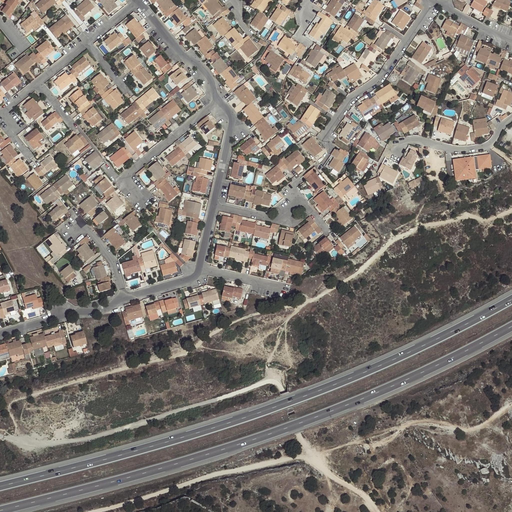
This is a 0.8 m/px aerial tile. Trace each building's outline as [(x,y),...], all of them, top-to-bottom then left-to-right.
[(16,8),(8,2),(5,0),(0,0),(0,1),(6,5),(4,8),(11,14),(16,8)] [(42,0),(35,6),(41,13),(47,8),(48,10),(56,3),(56,2),(58,0),(42,0)] [(75,14),(82,22),(85,19),(84,17),(95,8),(87,0),(76,9),(78,11),(77,12),(75,14)] [(96,0),(99,3),(100,3),(109,14),(118,8),(114,3),(111,0),(96,0)] [(164,15),(167,18),(170,16),(178,9),(170,0),(158,0),(156,2),(160,6),(166,14),(164,15)] [(228,9),(225,6),(222,8),(218,2),(215,0),(208,0),(204,3),(208,8),(207,9),(213,16),(216,14),(218,17),(222,14),(228,9)] [(262,13),(269,0),(257,0),(255,3),(254,2),(251,6),(262,13)] [(331,0),(325,11),(334,18),(343,5),(338,2),(339,0),(331,0)] [(365,16),(367,17),(374,22),(376,19),(375,18),(383,5),(374,0),(370,0),(367,5),(370,6),(366,12),(365,13),(364,12),(363,14),(365,16)] [(487,3),(481,0),(474,0),(471,6),(470,7),(474,9),(474,7),(480,10),(479,12),(481,13),(487,3)] [(511,2),(505,0),(495,0),(493,5),(507,12),(511,2)] [(462,12),(466,14),(470,7),(471,6),(467,4),(462,12)] [(4,8),(0,5),(0,11),(8,18),(11,14),(4,8)] [(376,19),(385,6),(383,5),(375,18),(376,19)] [(166,14),(160,6),(158,7),(164,15),(166,14)] [(270,20),(280,26),(283,20),(287,15),(288,16),(291,12),(283,7),(281,10),(278,8),(270,20)] [(345,18),(350,20),(356,9),(351,7),(345,18)] [(178,9),(170,16),(174,21),(179,26),(183,23),(187,19),(178,9)] [(228,9),(222,14),(225,17),(230,12),(228,9)] [(401,29),(409,17),(400,11),(392,23),(401,29)] [(269,19),(259,12),(257,15),(258,16),(255,20),(254,19),(250,25),(261,32),(269,19)] [(319,12),(316,15),(323,20),(319,25),(316,29),(314,28),(309,36),(317,41),(322,33),(324,34),(333,21),(319,12)] [(355,14),(347,26),(349,27),(356,32),(357,31),(360,26),(364,21),(355,14)] [(40,26),(44,23),(37,16),(33,19),(31,16),(20,26),(27,34),(32,30),(38,24),(40,26)] [(188,21),(184,24),(186,27),(188,26),(193,22),(196,20),(193,16),(188,21)] [(373,25),(375,22),(374,22),(367,17),(365,21),(373,25)] [(411,18),(409,17),(401,29),(403,30),(411,18)] [(69,30),(74,26),(68,18),(63,22),(61,19),(49,29),(55,38),(62,33),(68,28),(69,30)] [(213,25),(223,37),(224,36),(232,30),(222,18),(213,25)] [(142,34),(146,31),(143,28),(142,28),(138,23),(134,19),(125,26),(136,39),(142,34)] [(465,25),(461,23),(459,27),(446,20),(442,28),(447,31),(455,35),(456,34),(459,35),(460,33),(461,32),(465,25)] [(335,36),(341,27),(338,25),(332,34),(335,36)] [(186,27),(182,31),(185,34),(191,29),(189,27),(188,26),(186,27)] [(347,31),(344,29),(341,27),(335,36),(332,39),(339,44),(342,40),(347,44),(354,35),(356,37),(358,34),(356,32),(349,27),(347,31)] [(224,36),(236,50),(239,48),(250,39),(248,36),(243,40),(233,28),(232,30),(224,36)] [(191,42),(194,46),(197,44),(203,39),(195,29),(186,36),(191,42)] [(392,40),(395,35),(387,30),(385,34),(383,33),(380,38),(375,45),(378,47),(383,51),(391,39),(392,40)] [(125,40),(120,34),(117,36),(115,34),(104,43),(111,51),(116,46),(121,42),(123,43),(124,42),(126,41),(125,40)] [(145,38),(142,34),(136,39),(139,43),(145,38)] [(470,53),(473,44),(470,42),(467,41),(468,39),(468,38),(460,35),(456,47),(470,53)] [(213,47),(205,37),(203,39),(197,44),(200,48),(205,54),(206,52),(213,47)] [(302,46),(303,46),(300,44),(297,48),(291,44),(283,38),(278,46),(292,56),(293,54),(295,52),(297,54),(302,46)] [(250,39),(239,48),(248,59),(257,51),(254,47),(255,46),(250,39)] [(41,62),(43,65),(46,63),(42,58),(44,57),(47,54),(48,56),(55,51),(47,41),(36,50),(41,56),(38,59),(41,62)] [(483,42),(479,41),(475,51),(478,53),(475,60),(486,64),(490,54),(491,52),(483,49),(480,48),(483,42)] [(148,59),(156,52),(148,42),(140,49),(148,59)] [(417,50),(411,58),(421,64),(432,48),(423,42),(420,46),(421,47),(418,51),(417,50)] [(330,54),(317,45),(314,48),(315,49),(314,51),(312,50),(308,55),(310,56),(306,62),(315,68),(324,55),(328,58),(330,54)] [(276,50),(269,46),(266,51),(269,53),(268,55),(265,60),(272,65),(278,69),(284,60),(280,58),(277,56),(274,54),(276,50)] [(299,58),(306,48),(302,46),(296,56),(299,58)] [(469,56),(470,53),(456,47),(455,50),(469,56)] [(366,49),(358,61),(363,64),(367,67),(370,62),(375,55),(377,57),(380,53),(376,50),(374,49),(373,51),(372,52),(366,49)] [(205,57),(207,60),(209,58),(215,54),(212,50),(208,54),(205,57)] [(38,59),(33,53),(30,56),(35,62),(37,65),(41,62),(38,59)] [(215,54),(209,58),(212,62),(219,56),(216,53),(215,54)] [(490,54),(486,64),(497,69),(502,58),(496,56),(493,55),(490,54)] [(27,55),(14,65),(21,74),(29,68),(33,64),(28,57),(27,55)] [(131,72),(140,65),(136,60),(133,56),(130,59),(128,57),(123,61),(125,63),(126,62),(130,67),(128,69),(131,72)] [(73,69),(70,72),(71,74),(75,78),(77,76),(82,71),(81,70),(83,69),(84,70),(90,64),(84,57),(71,68),(73,69)] [(164,74),(172,68),(168,64),(167,65),(160,57),(154,61),(164,74)] [(221,74),(228,68),(220,58),(212,65),(216,70),(220,75),(221,74)] [(500,70),(511,74),(511,63),(509,62),(504,60),(500,70)] [(409,66),(407,65),(400,75),(404,78),(403,80),(411,86),(420,73),(422,70),(411,63),(409,66)] [(351,83),(363,76),(355,64),(343,71),(346,76),(349,80),(351,83)] [(131,72),(134,76),(135,75),(139,80),(144,86),(152,79),(140,65),(131,72)] [(297,68),(294,65),(288,74),(292,76),(297,79),(297,78),(305,84),(311,76),(304,71),(303,71),(302,70),(297,68)] [(343,71),(340,66),(337,69),(332,71),(325,76),(328,80),(331,78),(332,81),(336,79),(337,80),(339,79),(340,80),(346,76),(343,71)] [(461,69),(457,72),(461,75),(468,69),(465,66),(461,69)] [(229,87),(232,90),(238,85),(235,82),(239,79),(230,67),(228,68),(221,74),(226,81),(230,86),(229,87)] [(21,74),(23,76),(31,70),(29,68),(21,74)] [(78,78),(85,72),(84,70),(83,69),(81,70),(82,71),(77,76),(78,78)] [(182,75),(183,73),(179,69),(169,77),(176,86),(180,83),(182,84),(186,80),(182,75)] [(470,70),(462,77),(466,80),(473,87),(480,80),(470,70)] [(0,84),(7,93),(14,87),(13,86),(20,81),(14,73),(0,84)] [(74,84),(77,81),(75,78),(71,74),(68,76),(66,73),(54,83),(61,91),(72,82),(74,84)] [(98,93),(101,96),(108,91),(105,87),(109,85),(101,74),(91,82),(97,89),(98,88),(100,91),(98,93)] [(441,79),(431,75),(428,83),(425,90),(435,94),(441,79)] [(327,85),(336,91),(338,87),(330,82),(327,85)] [(497,86),(493,84),(487,82),(482,93),(484,94),(492,97),(493,97),(495,93),(496,91),(497,86)] [(190,87),(188,84),(182,89),(183,90),(184,92),(181,95),(188,104),(198,96),(194,91),(193,92),(190,87)] [(376,96),(373,98),(378,106),(388,99),(396,94),(390,84),(375,94),(376,96)] [(244,85),(234,93),(237,96),(238,95),(243,101),(247,106),(256,99),(244,85)] [(307,91),(298,85),(287,101),(297,107),(307,91)] [(178,86),(169,94),(172,97),(176,94),(178,92),(181,90),(178,86)] [(113,92),(111,89),(108,91),(101,96),(104,100),(105,99),(110,105),(114,110),(124,102),(120,98),(114,91),(113,92)] [(139,99),(135,102),(142,111),(146,108),(152,103),(159,97),(152,89),(145,95),(146,96),(140,101),(139,99)] [(78,109),(81,113),(91,105),(79,90),(71,96),(76,102),(80,107),(79,108),(78,109)] [(509,106),(511,97),(511,93),(503,90),(499,102),(497,101),(495,106),(505,110),(507,106),(509,106)] [(317,105),(327,112),(334,102),(332,101),(333,99),(335,96),(327,91),(317,105)] [(396,94),(388,99),(391,103),(399,99),(396,94)] [(436,115),(440,105),(436,104),(437,102),(420,95),(416,107),(423,110),(424,109),(432,112),(431,114),(436,115)] [(376,111),(380,109),(378,106),(373,98),(370,100),(362,105),(357,108),(363,117),(369,114),(375,110),(376,111)] [(35,121),(44,113),(42,110),(41,111),(36,105),(37,104),(33,99),(23,107),(28,112),(26,113),(31,119),(32,118),(35,121)] [(257,101),(256,99),(247,106),(243,110),(248,117),(252,122),(252,123),(254,126),(263,119),(264,118),(253,105),(257,101)] [(160,111),(168,121),(172,118),(171,117),(176,113),(177,114),(181,111),(173,101),(163,109),(160,111)] [(142,111),(135,102),(132,105),(133,106),(121,115),(128,124),(141,114),(143,112),(142,111)] [(91,105),(81,113),(83,116),(84,116),(86,114),(90,120),(95,126),(95,125),(97,127),(100,125),(99,123),(102,120),(91,105)] [(315,118),(320,112),(311,106),(300,121),(310,128),(312,125),(311,124),(315,118)] [(160,111),(148,121),(156,131),(161,127),(160,126),(164,122),(165,123),(167,126),(170,123),(168,121),(160,111)] [(63,121),(56,112),(41,124),(48,131),(53,127),(59,122),(60,123),(63,121)] [(415,116),(399,125),(402,130),(404,134),(408,132),(407,130),(412,127),(413,129),(420,125),(415,116)] [(210,121),(207,117),(197,125),(206,136),(214,129),(208,122),(210,121)] [(263,119),(254,126),(262,135),(267,141),(275,134),(272,129),(263,119)] [(455,123),(441,119),(437,131),(451,135),(455,123)] [(297,139),(311,128),(310,128),(300,121),(290,129),(297,139)] [(364,129),(353,122),(351,125),(348,124),(340,135),(343,138),(349,142),(357,130),(359,132),(361,133),(364,129)] [(397,122),(393,124),(398,132),(402,130),(399,125),(397,122)] [(486,123),(473,125),(474,134),(474,136),(482,135),(488,134),(486,123)] [(120,134),(112,124),(97,136),(104,144),(109,140),(116,135),(117,137),(120,134)] [(381,124),(373,128),(376,132),(383,127),(381,124)] [(376,132),(381,141),(394,132),(389,124),(383,127),(376,132)] [(457,124),(453,138),(466,142),(470,128),(457,124)] [(32,147),(39,141),(43,138),(36,129),(25,139),(31,147),(32,147)] [(125,140),(133,150),(137,148),(136,147),(139,144),(140,145),(143,142),(135,132),(125,140)] [(371,145),(375,139),(366,133),(357,146),(368,153),(372,146),(371,145)] [(85,140),(80,134),(78,136),(77,135),(65,145),(72,155),(84,145),(84,144),(82,142),(85,140)] [(274,154),(280,149),(285,145),(278,136),(267,146),(274,154)] [(178,147),(185,155),(197,146),(190,137),(178,147)] [(312,137),(303,144),(309,151),(314,158),(323,151),(312,137)] [(0,147),(2,150),(12,142),(9,138),(5,141),(0,145),(0,147)] [(258,147),(252,139),(240,148),(247,156),(251,152),(258,147)] [(41,144),(39,141),(32,147),(34,150),(41,144)] [(14,159),(18,156),(10,145),(1,153),(9,163),(14,159)] [(178,147),(177,146),(174,149),(175,151),(170,155),(166,158),(172,167),(182,159),(181,158),(185,155),(178,147)] [(260,149),(258,147),(251,152),(253,155),(260,149)] [(123,164),(132,157),(126,150),(123,148),(109,159),(116,168),(122,163),(123,164)] [(264,148),(261,150),(267,157),(270,155),(264,148)] [(335,149),(330,156),(334,158),(328,167),(338,173),(344,164),(341,162),(347,154),(340,149),(339,152),(335,149)] [(400,165),(399,165),(398,165),(401,172),(404,168),(411,171),(418,157),(415,156),(417,153),(411,150),(409,153),(406,160),(403,158),(400,165)] [(297,151),(283,162),(287,168),(290,172),(293,169),(293,168),(297,165),(304,159),(297,151)] [(103,161),(95,152),(85,161),(88,165),(85,167),(90,172),(97,166),(100,164),(103,161)] [(367,161),(369,158),(360,152),(351,165),(356,168),(360,171),(367,161)] [(475,163),(491,161),(490,155),(474,157),(475,163)] [(38,168),(44,175),(52,168),(57,164),(50,156),(40,164),(41,166),(38,168)] [(474,157),(463,159),(465,169),(475,168),(475,163),(474,157)] [(204,175),(206,175),(207,172),(209,172),(210,166),(212,166),(213,161),(200,158),(197,173),(204,175)] [(9,163),(7,164),(10,167),(11,167),(14,171),(13,171),(18,178),(28,170),(19,160),(16,162),(14,159),(9,163)] [(465,169),(463,159),(453,160),(454,171),(465,169)] [(246,161),(238,160),(238,164),(234,163),(231,177),(241,179),(243,173),(244,165),(246,165),(247,162),(246,161)] [(283,162),(282,161),(278,164),(279,165),(284,171),(287,168),(283,162)] [(370,163),(367,161),(360,171),(363,173),(370,163)] [(475,170),(492,168),(491,161),(475,163),(475,168),(475,170)] [(165,179),(167,178),(164,176),(166,174),(157,162),(148,170),(153,177),(155,176),(158,180),(157,181),(159,184),(165,179)] [(382,164),(378,172),(381,174),(379,177),(393,184),(398,173),(390,169),(390,170),(385,167),(385,166),(382,164)] [(284,175),(282,173),(277,167),(266,176),(272,184),(276,181),(284,175)] [(41,178),(44,175),(38,168),(34,170),(41,178)] [(475,168),(465,169),(466,180),(477,178),(475,170),(475,168)] [(325,185),(312,169),(304,176),(312,187),(314,186),(318,191),(325,185)] [(466,180),(465,169),(454,171),(456,181),(466,180)] [(197,173),(195,172),(194,177),(198,178),(195,192),(205,194),(209,180),(203,178),(204,175),(197,173)] [(27,180),(36,191),(43,185),(34,174),(27,180)] [(66,176),(53,186),(61,196),(63,193),(66,196),(76,188),(66,176)] [(115,192),(116,191),(112,187),(111,188),(104,180),(101,176),(96,180),(99,184),(97,186),(104,194),(105,192),(109,197),(110,196),(115,192)] [(368,196),(384,189),(378,177),(375,178),(375,179),(368,183),(369,184),(367,185),(364,187),(368,196)] [(421,177),(409,182),(412,188),(424,184),(421,177)] [(340,185),(333,190),(339,196),(340,198),(354,187),(348,178),(342,182),(340,185)] [(111,188),(112,187),(106,179),(104,180),(111,188)] [(159,184),(156,187),(158,191),(160,189),(165,195),(166,197),(165,198),(169,202),(178,195),(165,179),(159,184)] [(245,201),(249,202),(251,195),(251,193),(245,192),(246,189),(239,187),(230,185),(228,196),(235,197),(244,199),(246,200),(245,201)] [(61,196),(53,186),(40,197),(47,205),(51,202),(56,197),(57,199),(61,196)] [(101,196),(104,194),(97,186),(94,188),(101,196)] [(251,195),(249,202),(254,203),(254,201),(262,203),(261,204),(269,206),(271,196),(264,194),(264,193),(256,191),(255,196),(253,196),(251,195)] [(339,205),(336,202),(333,204),(323,191),(313,199),(318,205),(324,212),(328,208),(331,212),(339,205)] [(125,204),(115,192),(110,196),(112,199),(106,204),(113,213),(125,204)] [(79,205),(87,214),(88,213),(94,208),(98,205),(91,196),(79,205)] [(189,203),(186,217),(193,218),(198,219),(199,216),(198,215),(199,210),(200,210),(202,204),(189,202),(189,203)] [(160,204),(159,204),(158,208),(160,209),(158,217),(160,217),(158,223),(169,226),(173,212),(167,210),(167,208),(168,206),(160,204)] [(65,215),(68,212),(63,205),(60,209),(58,207),(48,215),(54,222),(58,218),(64,214),(65,215)] [(331,212),(330,213),(332,216),(334,214),(339,220),(344,226),(353,219),(343,207),(341,209),(339,205),(331,212)] [(97,212),(94,208),(88,213),(92,217),(97,212)] [(103,212),(94,219),(99,225),(108,218),(103,212)] [(136,216),(133,213),(123,220),(125,222),(133,232),(141,226),(138,221),(137,222),(134,218),(136,216)] [(238,216),(234,215),(233,219),(222,216),(219,231),(230,234),(232,226),(235,227),(238,216)] [(243,217),(238,216),(235,227),(235,230),(239,231),(248,233),(254,235),(256,226),(256,224),(242,221),(243,217)] [(310,217),(306,219),(309,222),(298,231),(305,239),(315,231),(314,230),(318,227),(310,217)] [(200,224),(201,220),(198,219),(193,218),(192,222),(188,221),(185,234),(195,236),(197,230),(198,224),(200,224)] [(256,226),(254,235),(253,236),(268,240),(270,233),(274,234),(274,232),(276,224),(272,223),(270,229),(256,226)] [(340,238),(347,247),(354,241),(362,235),(355,226),(340,238)] [(113,228),(103,236),(106,240),(107,239),(109,238),(112,243),(111,243),(117,250),(126,243),(113,228)] [(291,247),(293,236),(286,234),(287,231),(281,230),(278,245),(283,246),(291,247)] [(305,239),(298,231),(296,232),(303,241),(305,239)] [(87,237),(79,243),(82,246),(77,250),(79,253),(86,262),(94,256),(90,251),(91,250),(86,243),(89,240),(87,237)] [(65,254),(68,252),(65,249),(64,250),(61,246),(62,245),(56,238),(47,245),(59,259),(65,254)] [(329,242),(326,238),(313,248),(320,257),(328,251),(333,247),(329,242)] [(196,242),(184,239),(181,255),(190,257),(192,250),(194,250),(196,242)] [(338,239),(335,242),(338,245),(341,249),(344,246),(338,239)] [(354,241),(347,247),(348,249),(356,243),(354,241)] [(38,247),(43,257),(49,254),(44,244),(38,247)] [(340,256),(344,253),(341,249),(338,245),(334,248),(335,249),(340,256)] [(230,249),(217,246),(215,256),(224,258),(224,257),(228,258),(229,257),(230,249)] [(243,262),(247,263),(248,259),(249,252),(245,251),(246,250),(231,246),(229,257),(235,258),(243,260),(243,262)] [(258,269),(265,271),(268,257),(254,254),(254,252),(250,251),(249,252),(248,259),(252,259),(251,265),(259,267),(258,269)] [(77,255),(84,264),(86,262),(79,253),(77,255)] [(175,262),(178,259),(172,253),(170,255),(169,256),(175,262)] [(140,265),(141,270),(145,269),(145,268),(150,267),(150,268),(158,266),(154,254),(142,258),(143,264),(140,265)] [(131,274),(142,271),(141,270),(140,265),(138,259),(137,255),(135,256),(132,257),(133,261),(122,264),(126,279),(132,278),(131,274)] [(285,271),(287,262),(273,258),(270,268),(271,268),(280,270),(281,271),(281,270),(285,271)] [(304,263),(288,260),(287,262),(285,271),(290,273),(290,271),(302,274),(304,263)] [(98,267),(93,268),(95,275),(97,280),(100,279),(107,277),(104,265),(102,265),(101,262),(97,263),(98,267)] [(174,262),(160,266),(163,276),(178,272),(174,262)] [(74,272),(69,266),(60,273),(65,279),(74,272)] [(111,282),(109,276),(107,277),(100,279),(102,284),(98,286),(100,293),(111,290),(109,283),(111,282)] [(9,289),(7,280),(0,281),(0,293),(4,293),(3,291),(9,289)] [(234,289),(230,288),(224,287),(222,297),(232,299),(233,296),(241,298),(243,289),(234,288),(234,289)] [(219,299),(216,289),(212,290),(208,291),(201,293),(202,295),(198,296),(201,304),(204,303),(204,304),(219,299)] [(198,296),(197,293),(193,294),(193,297),(191,298),(183,300),(185,309),(189,308),(189,309),(193,308),(194,312),(202,310),(202,309),(201,305),(201,304),(198,296)] [(39,308),(44,306),(41,298),(37,299),(36,294),(22,299),(25,310),(32,308),(38,306),(39,308)] [(164,300),(159,302),(163,313),(167,311),(176,308),(179,307),(176,298),(165,301),(164,300)] [(0,307),(0,318),(0,320),(5,318),(4,315),(10,314),(10,312),(15,311),(12,300),(0,304),(1,307),(0,307)] [(159,301),(154,303),(154,305),(150,306),(146,307),(148,316),(157,313),(157,311),(161,309),(159,301)] [(126,312),(122,313),(126,327),(131,326),(129,321),(143,317),(140,305),(132,307),(133,308),(125,310),(126,312)] [(52,335),(45,337),(47,346),(48,347),(54,345),(63,343),(66,342),(63,330),(59,331),(60,333),(55,334),(52,335)] [(73,348),(87,344),(84,333),(75,335),(70,337),(73,348)] [(45,337),(44,334),(39,336),(33,337),(29,338),(31,343),(26,344),(29,354),(34,353),(33,350),(42,347),(47,346),(45,337)] [(29,354),(26,344),(22,346),(21,341),(16,342),(13,343),(6,345),(9,354),(10,357),(16,355),(24,353),(24,355),(25,359),(30,358),(29,354)] [(6,345),(6,343),(0,345),(0,356),(9,354),(6,345)] [(33,350),(34,353),(35,356),(44,353),(42,347),(33,350)]
